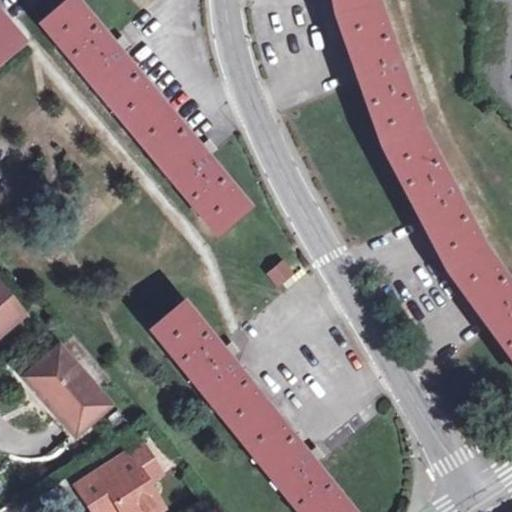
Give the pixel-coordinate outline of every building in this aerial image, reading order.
[(384,141),(451,264),(511,345),(511,287),(485,250),(423,144),(390,27),(384,0),(351,0),(366,71),(384,141)] [(241,208),(202,161),(194,151),(116,58),(108,49),(68,2),(39,27),(212,231),(241,208)] [(0,54),(16,42),(0,22),(0,54)] [(119,39),(108,49),(116,58),(127,48),(119,39)] [(194,151),(202,161),(213,151),(205,142),(194,151)] [(279,264),(267,274),(276,285),(288,275),(279,264)] [(0,275),(0,292),(18,314),(27,306),(0,275)] [(0,335),(21,318),(18,314),(0,292),(0,335)] [(349,511),(311,466),(304,457),(226,363),(218,354),(178,306),(149,331),(296,511),(349,511)] [(218,354),(226,363),(236,355),(228,346),(218,354)] [(21,377),(73,436),(106,408),(55,348),(21,377)] [(105,417),(114,431),(124,425),(115,411),(105,417)] [(314,448),(304,457),(311,466),(322,457),(314,448)] [(148,493),(163,483),(139,449),(74,490),(88,511),(160,511),(161,511),(148,493)]
